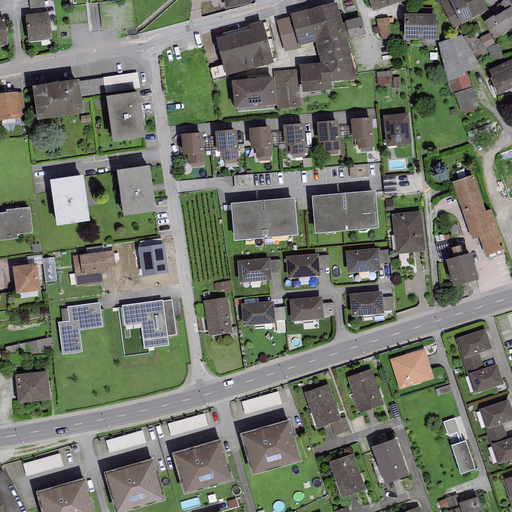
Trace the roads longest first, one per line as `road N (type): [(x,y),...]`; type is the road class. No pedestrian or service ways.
road 1 (residential): [(145,41),(202,395)]
road 2 (primary): [(511,297),(202,395)]
road 3 (primary): [(202,395),(0,438)]
road 4 (residential): [(145,41),(308,0)]
road 5 (residential): [(0,73),(145,41)]
